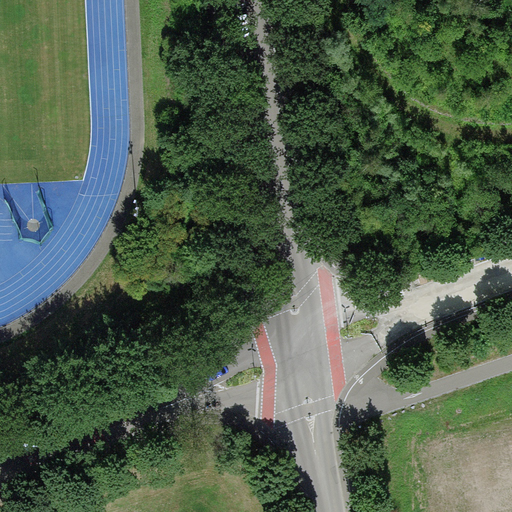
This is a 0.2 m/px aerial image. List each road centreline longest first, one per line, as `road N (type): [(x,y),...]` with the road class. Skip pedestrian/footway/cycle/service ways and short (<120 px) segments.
road 1 (tertiary): [(301,350),(249,0)]
road 2 (residential): [(0,471),(301,350)]
road 3 (residential): [(301,350),(511,268)]
road 4 (tertiary): [(331,511),(301,350)]
